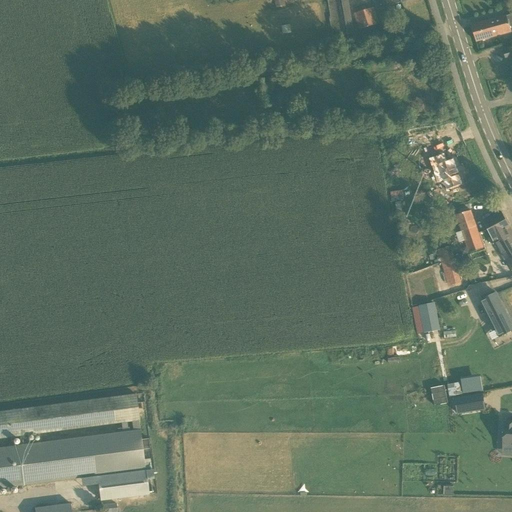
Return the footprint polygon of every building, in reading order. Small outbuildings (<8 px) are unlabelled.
[(327,0),(333,37),(354,34),(347,0),(327,0)] [(373,0),(377,10),(409,0),(373,0)] [(360,29),(378,24),(373,8),(355,14),(360,29)] [(476,42),(511,32),(511,31),(511,14),(507,16),(471,25),(476,42)] [(309,49),(299,51),(300,59),(310,57),(309,49)] [(281,57),(283,69),(291,67),(289,56),(281,57)] [(272,71),(270,60),(261,62),(263,72),(272,71)] [(444,153),(428,159),(433,174),(434,173),(437,183),(443,181),(446,191),(462,185),(459,175),(457,168),(456,168),(453,158),(446,161),(444,153)] [(460,238),(464,237),(470,253),(484,248),(471,211),(456,215),(462,231),(458,232),(460,238)] [(511,230),(502,212),(484,223),(492,237),(491,237),(499,249),(511,269),(511,230)] [(439,250),(443,263),(454,259),(450,247),(439,250)] [(412,248),(408,257),(415,261),(420,252),(412,248)] [(511,330),(511,324),(496,293),(481,300),(500,337),(511,330)] [(435,303),(419,306),(424,333),(432,332),(428,312),(436,311),(435,303)] [(445,385),(430,388),(432,397),(434,406),(448,403),(447,397),(445,385)] [(483,393),(455,398),(457,414),(485,410),(483,393)] [(0,511),(0,488),(145,469),(140,430),(138,420),(135,394),(0,411),(0,511)] [(511,421),(503,421),(501,446),(502,446),(502,444),(511,445),(511,446),(510,446),(511,446),(511,421)] [(153,469),(97,477),(101,500),(148,494),(146,479),(154,479),(153,469)] [(443,486),(443,494),(452,494),(452,486),(443,486)] [(71,511),(70,503),(35,508),(35,511),(71,511)] [(117,511),(117,503),(102,505),(102,511),(117,511)]
